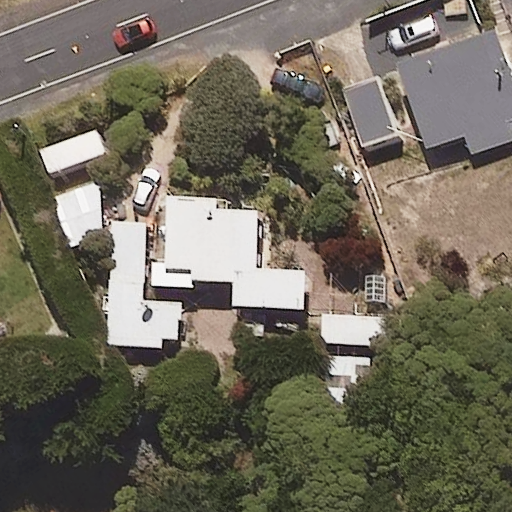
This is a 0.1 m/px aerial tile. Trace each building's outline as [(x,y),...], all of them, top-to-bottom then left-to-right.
[(511,59),(508,47),(405,79),(422,135),(429,156),(471,143),(477,163),(511,152),(511,59)] [(369,152),(406,140),(388,84),(351,96),(369,152)] [(76,257),(116,246),(100,188),(59,199),(76,257)] [(242,338),(266,339),(266,320),(311,320),(312,284),(265,284),(266,227),(229,227),(229,211),(173,210),(172,275),(157,275),(157,300),(202,300),(202,295),(242,295),(242,316),(242,338)] [(187,313),(150,312),(153,232),(120,231),(115,354),(186,357),(187,313)] [(393,352),(393,326),(327,326),(328,353),(393,352)] [(333,414),(376,413),(375,365),(332,366),(333,414)]
